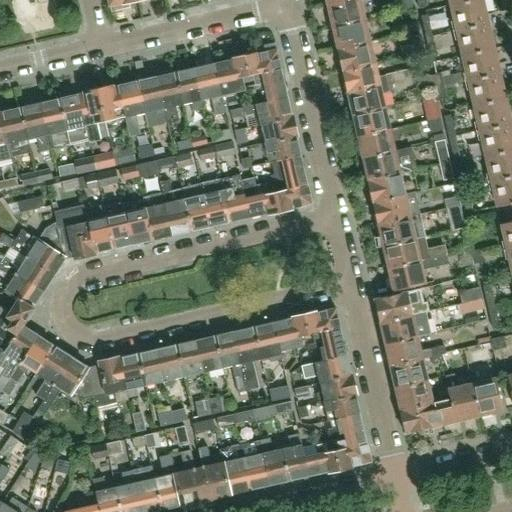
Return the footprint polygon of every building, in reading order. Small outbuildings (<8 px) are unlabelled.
[(136,0),(106,0),(108,6),(110,6),(111,12),(124,9),(123,3),(136,0)] [(365,19),(360,0),(348,0),(327,5),(332,27),(365,19)] [(413,8),(411,0),(402,0),(403,5),(404,10),(413,8)] [(426,7),(423,0),(417,0),(419,9),(426,7)] [(487,24),(481,0),(475,0),(451,6),(457,31),(487,24)] [(325,7),(312,8),(313,21),(326,20),(325,7)] [(405,34),(419,31),(413,8),(404,10),(399,11),(405,34)] [(444,13),(428,17),(431,31),(448,27),(444,13)] [(428,17),(427,15),(421,17),(426,38),(432,36),(431,31),(428,17)] [(370,41),(365,19),(332,27),(335,38),(337,49),(370,41)] [(493,49),(487,24),(457,31),(462,56),(493,49)] [(435,50),(432,36),(426,38),(431,59),(433,58),(434,61),(437,60),(438,61),(443,59),(441,49),(435,50)] [(342,71),(375,63),(370,42),(370,41),(337,49),(342,71)] [(422,41),(401,46),(404,56),(424,51),(422,41)] [(264,82),(261,72),(280,68),(274,44),(259,47),(261,53),(257,54),(245,56),(252,86),(254,85),(258,84),(264,82)] [(499,74),(493,49),(462,56),(468,81),(499,74)] [(245,56),(232,59),(232,60),(215,64),(222,96),(222,95),(246,90),(245,87),(252,86),(245,56)] [(342,71),(347,93),(411,78),(409,69),(385,74),(386,75),(378,76),(375,63),(342,71)] [(222,96),(215,64),(195,69),(202,100),(211,98),(215,115),(226,112),(225,111),(222,95),(222,96)] [(287,97),(280,68),(261,72),(264,82),(258,84),(263,103),(287,97)] [(202,100),(195,69),(175,73),(182,105),(190,103),(192,110),(204,107),(202,100)] [(175,106),(182,105),(175,73),(157,78),(156,78),(166,121),(167,125),(179,122),(175,106)] [(450,74),(441,76),(443,86),(457,83),(455,73),(450,74)] [(441,76),(441,74),(430,76),(434,96),(436,102),(446,100),(443,86),(441,76)] [(505,99),(499,74),(468,81),(474,106),(505,99)] [(166,121),(156,78),(136,82),(144,114),(144,113),(146,113),(149,125),(166,121)] [(385,107),(382,94),(413,87),(411,78),(347,93),(352,115),(385,107)] [(144,114),(136,82),(117,87),(124,119),(125,119),(129,137),(141,135),(136,115),(144,114)] [(117,87),(114,88),(113,87),(97,91),(105,123),(124,119),(117,87)] [(97,91),(83,94),(83,95),(78,96),(88,140),(89,140),(89,143),(100,140),(97,125),(105,123),(97,91)] [(88,140),(78,96),(59,100),(69,145),(88,140)] [(440,120),(436,102),(434,96),(423,99),(428,122),(440,120)] [(256,113),(259,124),(291,117),(287,97),(263,103),(254,105),(244,108),(244,107),(230,110),(232,118),(246,115),(256,113)] [(510,124),(505,99),(474,106),(480,131),(510,124)] [(69,145),(59,100),(40,105),(39,105),(49,149),(69,145)] [(49,149),(39,105),(20,109),(27,140),(36,138),(39,152),(49,149)] [(357,137),(390,129),(385,108),(385,107),(352,115),(357,137)] [(0,114),(12,165),(14,165),(12,156),(30,152),(27,140),(20,109),(1,114),(0,114)] [(0,114),(0,113),(0,160),(2,168),(12,165),(0,114)] [(455,137),(450,116),(443,117),(448,138),(455,137)] [(291,117),(259,124),(259,125),(263,144),(296,136),(291,117)] [(441,127),(440,120),(428,122),(430,130),(441,127)] [(511,149),(511,131),(510,124),(480,131),(486,156),(511,149)] [(205,135),(205,136),(207,144),(231,138),(229,129),(205,135)] [(235,131),(238,145),(248,143),(245,129),(235,131)] [(357,137),(362,159),(395,151),(390,130),(390,129),(357,137)] [(443,133),(432,135),(433,141),(444,139),(443,133)] [(207,144),(205,136),(190,139),(192,148),(207,144)] [(296,136),(263,144),(268,164),(271,163),(300,156),(296,136)] [(459,158),(455,137),(448,138),(452,159),(459,158)] [(192,148),(190,139),(190,138),(176,142),(178,151),(192,148)] [(433,141),(439,166),(450,164),(444,139),(433,141)] [(232,143),(214,147),(216,157),(234,153),(232,143)] [(155,156),(152,146),(152,145),(137,148),(140,159),(155,156)] [(214,147),(198,151),(200,161),(216,157),(214,147)] [(411,147),(395,151),(362,159),(367,181),(400,173),(416,169),(411,147)] [(115,165),(130,162),(127,149),(113,153),(115,165)] [(511,176),(511,149),(486,156),(491,181),(511,176)] [(112,152),(92,156),(96,170),(115,166),(112,152)] [(190,154),(175,157),(177,166),(178,168),(192,165),(190,154)] [(96,170),(92,156),(74,161),(75,163),(73,164),(76,174),(76,175),(96,171),(96,170)] [(177,166),(175,157),(174,156),(156,161),(158,170),(177,166)] [(307,186),(300,156),(271,163),(274,176),(270,177),(272,182),(286,179),(288,190),(307,186)] [(249,157),(240,159),(242,169),(251,168),(249,157)] [(158,170),(156,161),(136,165),(139,177),(139,179),(159,174),(158,170)] [(76,174),(73,164),(58,167),(61,177),(76,174)] [(453,178),(450,164),(439,166),(442,181),(453,178)] [(139,177),(136,165),(120,169),(123,181),(139,177)] [(466,187),(461,166),(454,167),(459,189),(466,187)] [(49,168),(35,172),(37,182),(52,179),(49,168)] [(115,170),(100,173),(103,187),(119,183),(115,170)] [(37,182),(35,172),(20,175),(23,186),(37,182)] [(400,174),(400,173),(367,181),(372,203),(373,203),(373,202),(405,195),(400,174)] [(95,174),(85,176),(88,190),(98,188),(95,174)] [(250,218),(245,199),(240,174),(219,179),(231,222),(250,218)] [(16,176),(0,179),(0,190),(18,186),(16,176)] [(511,176),(491,181),(497,207),(504,206),(505,209),(508,223),(500,224),(506,250),(511,248),(511,176)] [(231,222),(219,179),(200,183),(211,226),(231,222)] [(311,203),(307,186),(288,190),(286,179),(272,182),(278,212),(292,209),(292,208),(311,203)] [(192,231),(181,188),(171,190),(169,180),(159,182),(162,192),(161,192),(172,235),(192,231)] [(258,196),(245,199),(250,218),(267,214),(278,212),(272,182),(256,186),(258,196)] [(211,226),(200,183),(181,188),(192,231),(211,226)] [(471,208),(466,187),(459,189),(464,210),(471,208)] [(172,235),(161,192),(142,197),(145,208),(153,240),(172,235)] [(418,215),(416,208),(418,207),(415,193),(405,195),(373,202),(373,203),(378,224),(418,215)] [(445,199),(447,209),(460,206),(457,196),(445,199)] [(95,253),(86,222),(87,222),(83,203),(72,206),(75,216),(74,216),(76,225),(67,227),(67,226),(62,227),(62,224),(55,225),(54,223),(45,228),(38,240),(21,230),(15,240),(3,232),(0,236),(0,241),(9,248),(55,276),(65,258),(74,256),(74,259),(95,254),(95,253)] [(134,244),(126,213),(123,203),(104,207),(106,217),(114,249),(134,244)] [(464,228),(460,206),(447,209),(452,230),(464,228)] [(153,240),(145,208),(126,213),(134,244),(153,240)] [(418,215),(378,224),(383,246),(415,239),(412,225),(420,223),(418,216),(418,215)] [(95,253),(114,249),(106,217),(87,222),(86,222),(95,253)] [(443,246),(428,250),(425,237),(415,239),(383,246),(388,268),(445,255),(443,246)] [(0,264),(44,292),(55,276),(9,248),(5,255),(0,252),(0,264)] [(483,262),(481,249),(470,252),(473,264),(482,262),(483,262)] [(388,268),(394,293),(420,287),(419,285),(425,284),(422,269),(447,264),(445,255),(388,268)] [(484,275),(482,262),(473,264),(476,277),(484,275)] [(14,309),(12,313),(27,322),(30,318),(35,309),(34,309),(44,292),(0,264),(0,271),(6,275),(4,278),(12,283),(6,293),(19,301),(17,304),(14,309)] [(491,298),(488,285),(481,287),(484,299),(491,298)] [(374,300),(379,322),(425,312),(429,311),(427,302),(423,302),(420,287),(394,293),(394,295),(374,300)] [(461,303),(480,299),(481,299),(478,287),(462,291),(463,293),(459,294),(461,303)] [(494,311),(491,298),(484,299),(487,312),(488,312),(494,311)] [(482,309),(480,299),(461,303),(458,304),(460,314),(482,309)] [(27,322),(12,313),(6,309),(0,319),(0,362),(24,327),(27,322)] [(314,344),(318,343),(324,342),(322,331),(340,327),(335,309),(316,313),(304,315),(309,335),(312,334),(314,344)] [(492,329),(499,327),(496,310),(494,311),(488,312),(492,329)] [(417,336),(430,333),(425,312),(379,322),(384,344),(417,337),(417,336)] [(291,319),(273,323),(278,342),(280,352),(303,346),(301,337),(309,335),(304,315),(291,318),(291,319)] [(273,323),(254,327),(260,360),(269,358),(270,362),(282,360),(281,355),(280,352),(278,342),(273,323)] [(14,380),(41,337),(24,327),(0,362),(0,366),(4,369),(0,375),(0,391),(1,392),(10,378),(14,380)] [(260,360),(254,327),(235,332),(247,391),(259,388),(253,362),(260,360)] [(346,357),(340,327),(322,331),(324,342),(318,343),(323,362),(346,357)] [(247,391),(235,332),(215,336),(222,369),(232,366),(238,393),(247,391)] [(222,369),(215,336),(196,340),(203,373),(222,369)] [(41,374),(58,347),(41,337),(14,380),(22,385),(32,369),(41,374)] [(431,357),(442,354),(446,353),(444,346),(420,351),(417,337),(384,344),(389,366),(422,359),(431,357)] [(506,348),(503,337),(491,340),(493,351),(506,348)] [(203,373),(196,340),(177,345),(184,377),(202,373),(203,373)] [(455,351),(452,340),(443,343),(444,346),(446,353),(450,352),(455,351)] [(184,377),(177,345),(158,349),(164,382),(166,387),(174,385),(174,379),(183,377),(184,377)] [(40,411),(74,356),(58,347),(41,374),(46,377),(35,395),(44,400),(38,410),(40,411)] [(164,382),(158,349),(139,353),(145,386),(164,382)] [(446,353),(442,354),(444,363),(452,361),(450,352),(446,353)] [(145,386),(139,353),(119,358),(125,391),(127,397),(139,394),(137,388),(145,386)] [(444,363),(442,354),(431,357),(433,365),(444,363)] [(96,395),(92,366),(74,356),(40,411),(44,414),(62,386),(83,398),(96,395)] [(96,395),(98,407),(128,400),(127,397),(125,391),(119,358),(119,357),(98,362),(99,365),(92,366),(96,395)] [(319,385),(320,385),(351,378),(346,357),(323,362),(301,367),(304,379),(317,376),(319,385)] [(395,388),(427,381),(422,359),(389,366),(395,388)] [(355,395),(351,378),(320,385),(321,392),(317,393),(319,403),(323,402),(324,402),(355,395)] [(502,410),(495,378),(471,383),(478,415),(502,410)] [(432,403),(427,381),(395,388),(400,410),(432,403)] [(478,415),(471,383),(438,391),(439,396),(437,402),(432,403),(437,425),(478,415)] [(287,386),(269,390),(272,401),(290,398),(287,386)] [(294,389),(296,398),(310,395),(308,386),(294,389)] [(360,415),(355,395),(324,402),(323,402),(328,422),(336,420),(360,415)] [(223,396),(194,402),(198,418),(226,411),(223,396)] [(271,405),(268,406),(271,416),(293,411),(293,410),(291,401),(271,405)] [(0,423),(3,425),(9,415),(14,407),(7,402),(2,411),(0,409),(0,423)] [(437,425),(432,403),(400,410),(399,410),(404,433),(437,425)] [(271,416),(268,406),(252,410),(255,419),(255,423),(272,420),(271,416)] [(324,406),(299,412),(301,422),(326,416),(324,406)] [(184,408),(171,412),(174,424),(187,421),(184,408)] [(255,419),(252,410),(233,414),(232,414),(235,424),(235,427),(243,425),(242,422),(255,419)] [(24,412),(12,432),(21,437),(33,417),(24,412)] [(146,430),(142,412),(133,414),(137,433),(146,430)] [(174,424),(171,412),(158,415),(160,427),(174,424)] [(235,424),(232,414),(217,418),(219,428),(235,424)] [(366,444),(360,415),(336,420),(338,427),(328,429),(330,440),(346,436),(348,448),(366,444)] [(212,419),(192,424),(194,435),(215,429),(212,419)] [(189,444),(185,426),(175,428),(179,446),(189,444)] [(307,476),(303,456),(301,447),(298,434),(287,437),(290,446),(280,448),(287,480),(307,476)] [(11,435),(0,451),(0,452),(7,457),(18,440),(11,435)] [(144,435),(132,438),(134,447),(146,445),(144,435)] [(154,435),(146,437),(148,444),(156,442),(154,435)] [(370,461),(366,444),(348,448),(346,436),(330,440),(325,441),(315,443),(315,444),(314,444),(314,445),(324,443),(327,453),(335,451),(338,469),(351,467),(351,466),(370,461)] [(287,480),(280,448),(273,450),(270,438),(258,441),(268,485),(287,480)] [(122,453),(120,441),(106,444),(109,456),(122,453)] [(268,485),(258,441),(240,445),(239,446),(248,489),(268,485)] [(109,456),(106,444),(106,443),(90,447),(93,460),(109,457),(109,456)] [(338,469),(335,451),(327,453),(324,443),(314,445),(314,444),(301,447),(303,456),(307,476),(326,471),(326,472),(338,469)] [(248,489),(239,446),(240,445),(219,450),(220,453),(229,495),(230,494),(248,489)] [(229,495),(220,453),(210,456),(208,446),(198,448),(209,500),(211,500),(211,499),(229,495)] [(202,502),(190,450),(181,452),(185,470),(174,473),(182,505),(181,505),(181,506),(200,501),(200,502),(202,502)] [(25,466),(35,473),(41,455),(36,451),(25,466)] [(41,468),(51,471),(55,456),(45,453),(41,468)] [(174,473),(170,455),(159,457),(163,476),(155,478),(162,509),(181,505),(182,505),(174,473)] [(60,458),(56,472),(64,474),(68,460),(60,458)] [(0,483),(9,469),(1,464),(0,465),(0,503),(1,502),(0,501),(0,483)] [(151,466),(132,471),(142,511),(151,511),(162,509),(155,478),(152,466),(151,466)] [(24,500),(33,475),(20,470),(11,495),(24,500)] [(39,507),(50,475),(38,471),(27,503),(39,507)] [(116,487),(121,511),(142,511),(132,471),(122,473),(124,485),(116,487)] [(104,477),(93,480),(95,491),(100,511),(121,511),(116,487),(106,489),(104,477)] [(100,511),(95,491),(85,493),(87,502),(79,504),(80,508),(66,511),(61,511),(55,508),(51,511),(100,511)] [(23,511),(27,508),(12,498),(7,506),(1,502),(0,503),(0,511),(23,511)]
